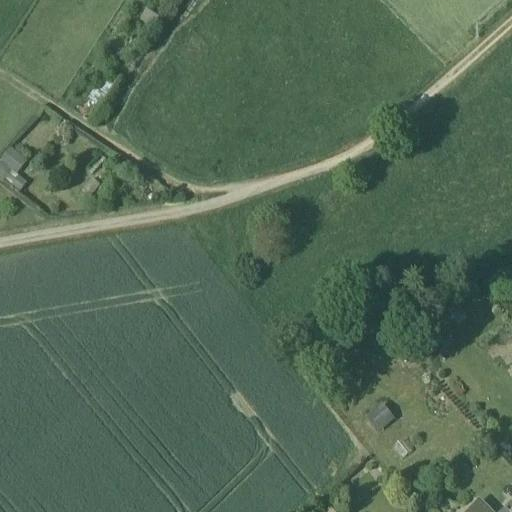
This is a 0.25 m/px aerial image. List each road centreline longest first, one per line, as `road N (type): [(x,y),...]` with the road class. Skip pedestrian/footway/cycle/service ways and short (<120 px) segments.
road 1 (track): [(229,200),(362,154),(511,23)]
road 2 (track): [(0,78),(171,189),(229,200)]
road 3 (track): [(0,243),(229,200)]
